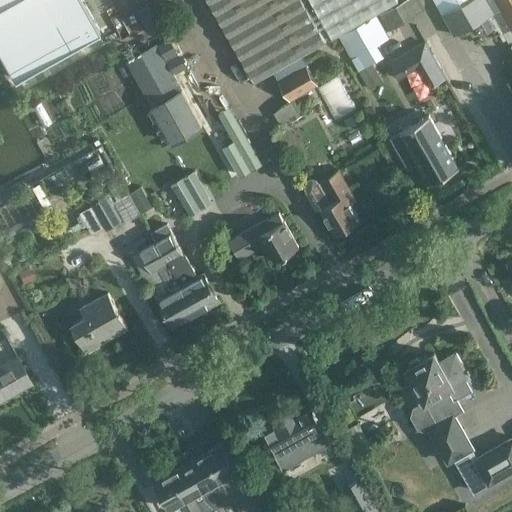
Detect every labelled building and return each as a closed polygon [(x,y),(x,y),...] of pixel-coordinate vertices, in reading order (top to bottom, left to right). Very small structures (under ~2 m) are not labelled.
[(82,0),(0,0),(0,52),(14,77),(99,29),(82,0)] [(208,0),(254,81),(273,70),(301,54),(325,39),(303,0),(208,0)] [(303,0),(325,39),(326,40),(398,0),(303,0)] [(423,11),(416,0),(403,0),(380,13),(389,30),(423,11)] [(434,0),(442,13),(464,0),(434,0)] [(511,0),(464,0),(442,13),(454,34),(500,7),(511,28),(511,43),(511,44),(511,45),(511,0)] [(353,57),(388,38),(376,16),(341,35),(353,57)] [(389,57),(399,77),(421,65),(431,84),(449,75),(429,36),(389,57)] [(127,60),(135,75),(171,139),(202,121),(175,73),(188,66),(180,51),(174,55),(165,38),(127,60)] [(278,78),(306,63),(301,54),(273,70),(278,78)] [(373,62),(359,70),(369,89),(383,80),(373,62)] [(306,63),(278,78),(291,99),(318,84),(306,63)] [(274,111),(280,121),(299,110),(293,100),(274,111)] [(224,147),(239,173),(262,161),(239,120),(228,126),(220,113),(235,140),(224,147)] [(429,114),(391,135),(409,167),(419,161),(431,182),(459,166),(429,114)] [(189,213),(212,199),(195,170),(172,183),(189,213)] [(316,210),(321,208),(335,234),(361,220),(351,202),(356,199),(338,170),(318,181),(317,180),(316,178),(314,178),(313,177),(311,177),(310,177),(308,177),(307,178),(306,179),(305,180),(304,182),(303,183),(303,185),(303,186),(303,188),(304,188),(316,210)] [(142,184),(129,193),(140,213),(154,205),(142,184)] [(111,203),(120,220),(122,223),(140,213),(129,193),(111,203)] [(111,203),(106,194),(92,202),(107,228),(120,220),(111,203)] [(264,239),(264,240),(275,258),(299,245),(284,218),(283,219),(279,210),(228,237),(237,253),(264,239)] [(155,240),(197,312),(219,299),(204,270),(197,274),(172,231),(155,240)] [(170,290),(158,297),(174,325),(197,312),(155,240),(139,249),(151,270),(157,266),(170,290)] [(29,266),(18,272),(23,283),(34,278),(29,266)] [(85,315),(70,322),(86,351),(129,327),(108,289),(79,306),(85,315)] [(457,351),(441,360),(435,351),(422,358),(421,356),(417,355),(409,360),(407,364),(408,365),(406,366),(416,385),(414,386),(422,401),(415,405),(412,413),(419,425),(427,428),(430,426),(449,459),(456,455),(475,490),(511,469),(511,437),(476,457),(470,447),(473,445),(454,412),(460,409),(454,398),(472,388),(466,378),(470,376),(457,351)] [(0,400),(32,382),(15,352),(0,361),(0,400)] [(308,401),(275,420),(261,428),(269,441),(262,445),(271,460),(306,439),(312,450),(329,440),(308,401)] [(223,441),(206,451),(232,499),(241,494),(229,473),(239,468),(223,441)] [(206,451),(188,461),(215,508),(232,499),(206,451)] [(188,461),(170,471),(193,511),(208,511),(215,508),(188,461)] [(193,511),(170,471),(153,480),(168,508),(177,503),(182,511),(193,511)] [(379,511),(361,478),(343,489),(355,511),(379,511)]
